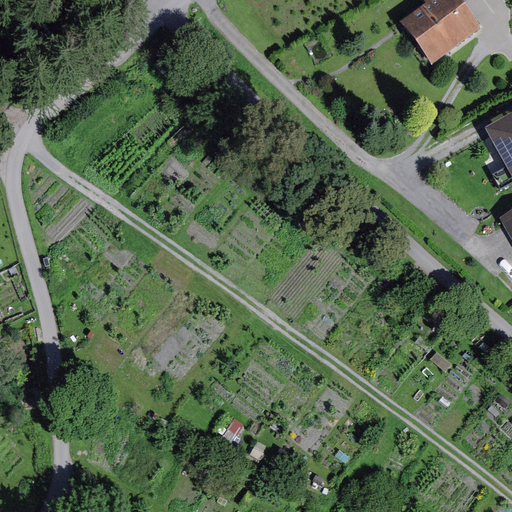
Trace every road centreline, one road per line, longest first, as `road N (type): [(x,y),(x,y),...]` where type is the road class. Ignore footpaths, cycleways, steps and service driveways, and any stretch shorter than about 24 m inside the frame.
road 1 (track): [(25,137),(511,494)]
road 2 (residential): [(206,0),(229,31),(391,180),(474,245)]
